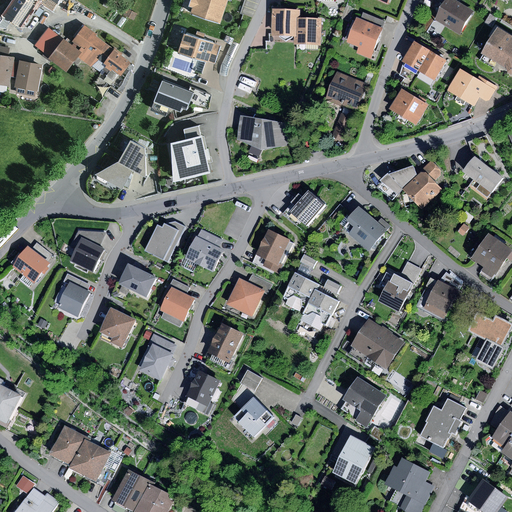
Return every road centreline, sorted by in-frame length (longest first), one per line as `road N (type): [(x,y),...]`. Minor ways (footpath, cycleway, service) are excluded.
road 1 (tertiary): [(56,192),(112,124),(165,0)]
road 2 (residential): [(346,164),(356,185),(511,308)]
road 3 (residential): [(232,190),(220,126),(234,66),(265,0)]
road 4 (residential): [(56,192),(73,206),(119,213),(232,190)]
road 5 (residential): [(413,0),(366,129),(366,160)]
road 6 (residential): [(366,160),(511,110)]
road 7 (residential): [(99,511),(0,441)]
